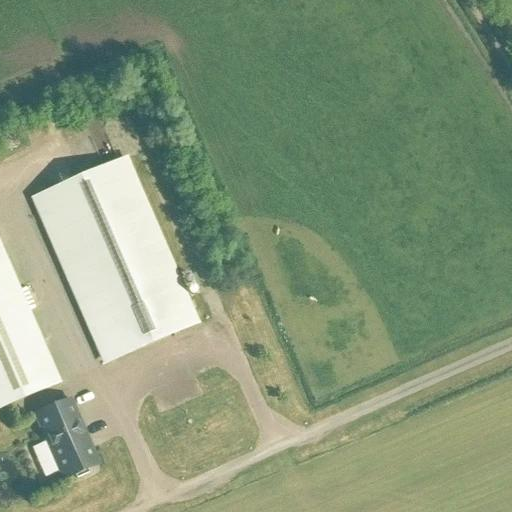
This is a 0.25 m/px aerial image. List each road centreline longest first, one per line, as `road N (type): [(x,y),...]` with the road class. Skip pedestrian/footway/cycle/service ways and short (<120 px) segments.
road 1 (unknown): [(271,448),(203,488),(169,496),(150,488),(105,405),(228,348),(252,404)]
road 2 (unknown): [(511,344),(271,448)]
